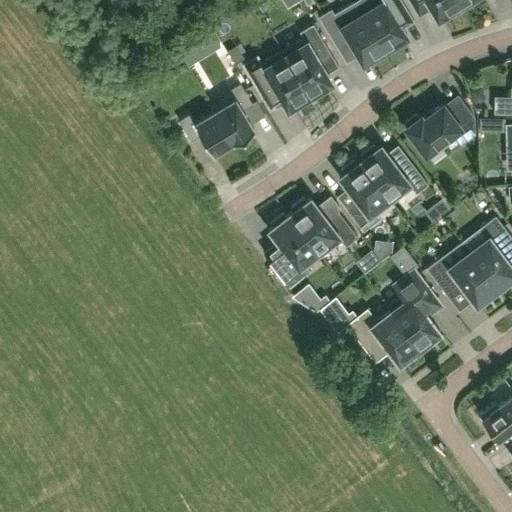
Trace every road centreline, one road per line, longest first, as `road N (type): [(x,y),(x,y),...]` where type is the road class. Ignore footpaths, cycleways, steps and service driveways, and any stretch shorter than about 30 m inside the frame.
road 1 (residential): [(511,38),(482,43),(412,77),(294,172),(230,211)]
road 2 (residential): [(511,342),(427,405),(509,511)]
